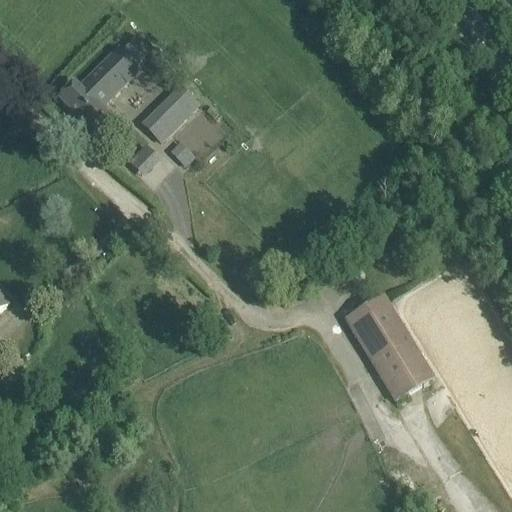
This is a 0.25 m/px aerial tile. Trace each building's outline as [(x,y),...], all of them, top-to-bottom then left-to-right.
[(59,102),(91,133),(108,116),(103,110),(141,72),(137,68),(146,60),(133,45),(124,54),(120,50),(80,90),(75,86),(59,102)] [(174,133),(197,107),(179,91),(156,116),(174,133)] [(180,146),(171,154),(183,167),(192,159),(180,146)] [(218,156),(207,166),(213,172),(223,162),(218,156)] [(180,183),(178,181),(159,201),(199,237),(225,209),(188,175),(180,183)] [(0,314),(8,307),(0,297),(0,314)] [(435,382),(427,369),(382,300),(346,322),(397,405),(435,382)] [(101,396),(86,376),(66,387),(79,408),(101,396)]
